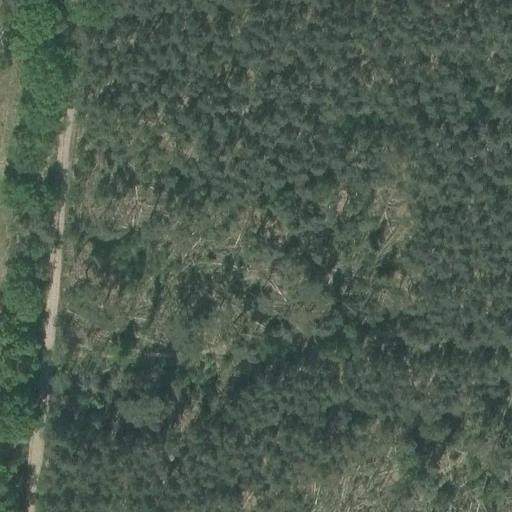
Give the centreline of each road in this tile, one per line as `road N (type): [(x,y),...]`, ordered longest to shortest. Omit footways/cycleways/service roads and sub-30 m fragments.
road 1 (track): [(66,13),(21,511)]
road 2 (track): [(37,360),(511,349)]
road 3 (track): [(233,0),(66,13)]
